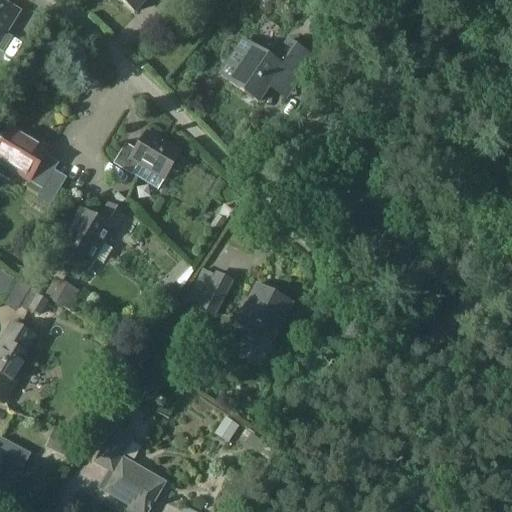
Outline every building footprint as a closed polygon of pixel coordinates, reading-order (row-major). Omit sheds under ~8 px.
[(117,0),(133,14),(145,0),(117,0)] [(0,52),(2,54),(10,40),(4,36),(17,13),(0,3),(0,52)] [(335,31),(328,37),(330,44),(338,46),(344,40),(342,33),(335,31)] [(232,85),(231,87),(256,105),(274,78),(291,90),(312,60),(297,49),(285,41),(271,62),(256,51),(232,85)] [(323,55),(312,71),(318,75),(329,59),(323,55)] [(0,133),(0,162),(10,168),(8,172),(28,183),(40,191),(42,192),(42,191),(54,173),(56,169),(56,168),(58,165),(57,165),(56,164),(44,156),(47,150),(9,127),(4,136),(0,133)] [(124,145),(112,166),(130,177),(131,176),(137,166),(162,181),(169,171),(176,176),(185,161),(177,157),(179,153),(145,133),(134,151),(124,145)] [(368,138),(352,139),(353,158),(370,156),(368,138)] [(116,210),(107,204),(96,221),(82,213),(55,257),(82,274),(101,244),(105,247),(125,215),(116,210)] [(223,207),(216,217),(224,222),(225,223),(232,213),(223,207)] [(216,217),(208,228),(217,233),(224,222),(216,217)] [(60,219),(55,226),(64,232),(69,225),(60,219)] [(167,276),(169,278),(159,288),(170,297),(168,299),(172,302),(182,291),(182,290),(193,273),(181,262),(167,276)] [(232,282),(215,274),(195,312),(212,320),(232,282)] [(55,279),(44,298),(67,312),(79,294),(55,279)] [(267,349),(270,344),(291,305),(255,286),(235,325),(247,331),(244,338),(246,345),(260,352),(267,349)] [(32,337),(11,324),(0,342),(0,399),(3,401),(29,358),(21,354),(32,337)] [(116,345),(108,358),(130,371),(138,357),(116,345)] [(225,419),(213,436),(227,445),(238,428),(225,419)] [(245,430),(241,435),(247,440),(251,435),(245,430)] [(111,434),(94,464),(108,473),(98,490),(129,508),(126,511),(147,511),(163,485),(120,460),(123,455),(133,461),(140,450),(129,444),(111,434)] [(0,439),(0,460),(21,471),(29,456),(0,439)] [(71,441),(63,458),(73,462),(81,445),(71,441)] [(267,447),(260,456),(270,464),(277,454),(267,447)]
